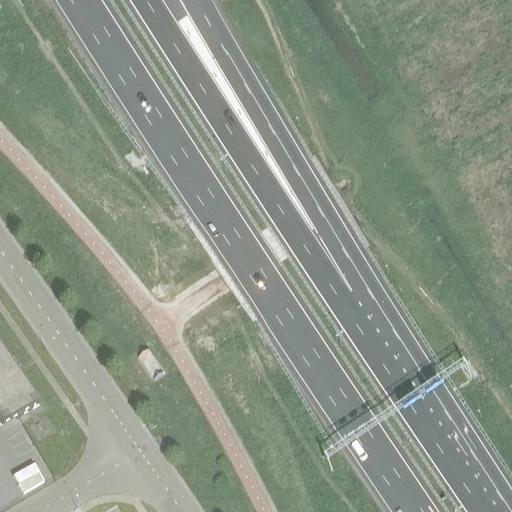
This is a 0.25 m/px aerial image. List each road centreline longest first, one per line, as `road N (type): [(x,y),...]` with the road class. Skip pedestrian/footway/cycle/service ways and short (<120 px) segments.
road 1 (trunk): [(77,0),(412,511)]
road 2 (trunk): [(338,297),(143,0)]
road 3 (trunk): [(338,297),(195,0)]
road 4 (trunk): [(484,511),(338,297)]
road 5 (tertiary): [(0,254),(138,453)]
